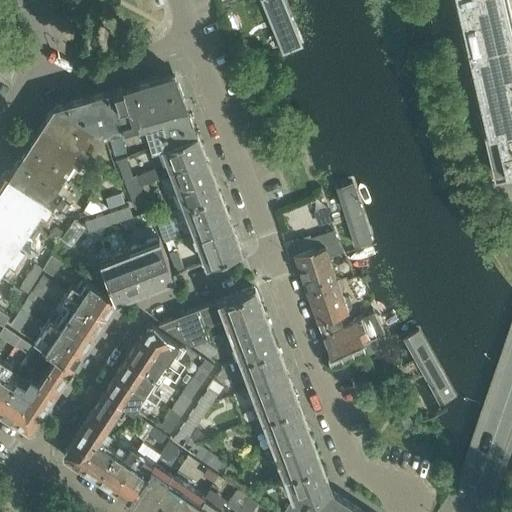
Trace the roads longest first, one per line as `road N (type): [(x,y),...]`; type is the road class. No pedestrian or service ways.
road 1 (residential): [(274,261),(138,309),(33,460)]
road 2 (residential): [(405,501),(357,471),(274,261)]
road 3 (residential): [(274,261),(190,40)]
road 4 (residential): [(43,64),(81,70),(190,40)]
road 5 (unclassified): [(467,511),(511,384)]
